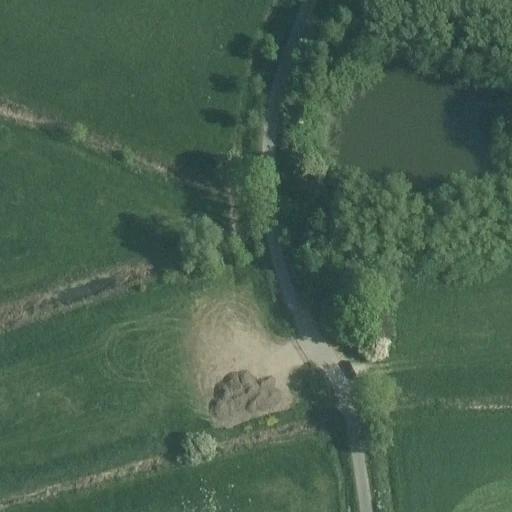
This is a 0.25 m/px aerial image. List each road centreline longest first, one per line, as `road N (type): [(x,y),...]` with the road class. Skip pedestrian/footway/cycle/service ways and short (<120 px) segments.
road 1 (unclassified): [(306,0),(276,87),(267,183),(284,280),(328,359)]
road 2 (track): [(328,359),(357,435),(366,511)]
